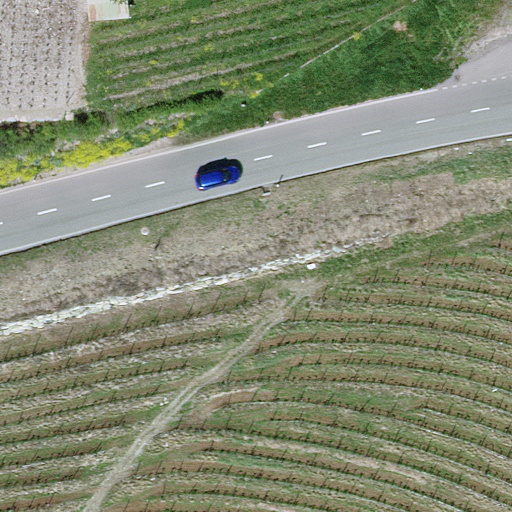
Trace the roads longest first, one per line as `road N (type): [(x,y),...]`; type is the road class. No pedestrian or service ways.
road 1 (track): [(0,337),(511,217)]
road 2 (secondary): [(511,104),(351,134),(0,223)]
